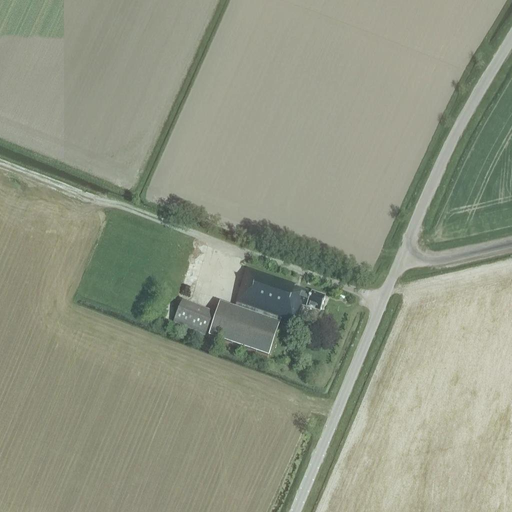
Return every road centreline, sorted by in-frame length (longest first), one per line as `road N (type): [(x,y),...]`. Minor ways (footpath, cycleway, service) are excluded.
road 1 (track): [(382,303),(0,158)]
road 2 (tertiary): [(295,511),(402,254)]
road 3 (tertiary): [(402,254),(460,122),(511,40)]
